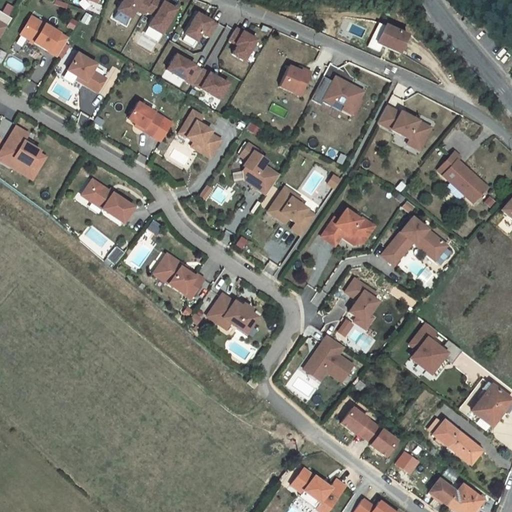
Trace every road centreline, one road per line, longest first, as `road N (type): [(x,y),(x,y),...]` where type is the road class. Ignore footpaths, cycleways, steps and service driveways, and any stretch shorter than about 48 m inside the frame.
road 1 (residential): [(419,511),(267,392),(262,374),(291,324),(286,301),(182,231),(155,188),(0,96)]
road 2 (residential): [(511,144),(424,86),(213,0)]
road 3 (secondary): [(511,109),(425,0)]
